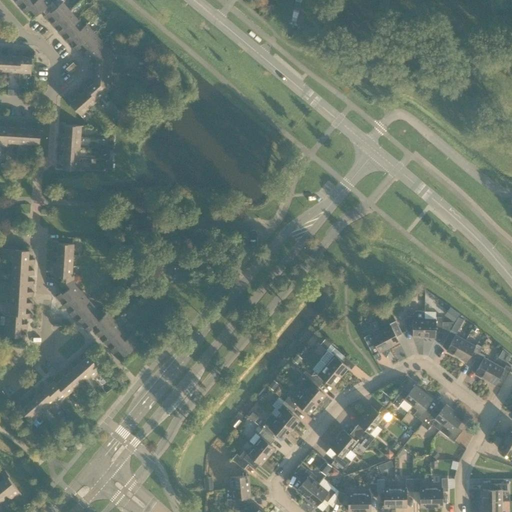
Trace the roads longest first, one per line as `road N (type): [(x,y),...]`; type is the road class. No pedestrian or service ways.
road 1 (tertiary): [(329,205),(290,227),(99,457)]
road 2 (tertiary): [(112,469),(329,205)]
road 3 (residential): [(294,511),(279,497),(278,479),(339,405),(379,380),(425,366),(489,416)]
road 4 (secondary): [(365,144),(193,0)]
road 5 (secondary): [(511,279),(373,150)]
road 6 (residential): [(365,144),(388,118),(402,115),(482,180),(511,192)]
road 7 (residential): [(0,102),(51,107),(54,66),(0,11)]
road 8 (residential): [(0,383),(45,349),(41,242)]
